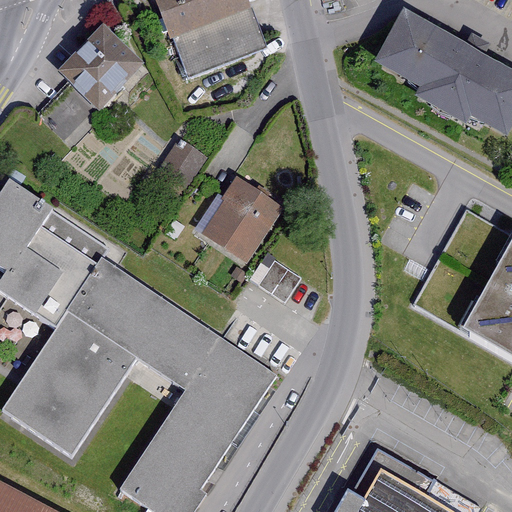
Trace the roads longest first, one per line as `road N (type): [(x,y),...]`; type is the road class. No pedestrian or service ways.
road 1 (residential): [(256,511),(329,380),(346,309),(345,240),(298,0)]
road 2 (unknown): [(342,334),(304,366),(219,511)]
